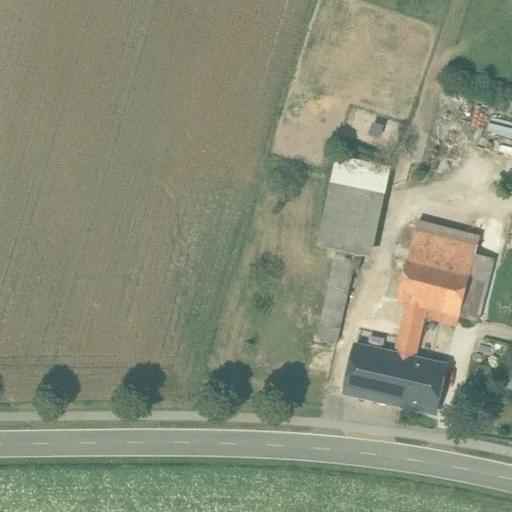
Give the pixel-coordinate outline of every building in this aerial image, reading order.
[(511,138),(511,121),(492,118),(489,135),(511,138)] [(333,172),(317,247),(334,250),(358,255),(372,258),(388,184),(333,172)] [(494,260),(414,240),(398,302),(426,309),(478,322),(494,260)] [(358,255),(334,250),(316,335),(340,340),(358,255)] [(426,309),(407,304),(395,356),(413,360),(415,360),(426,309)] [(395,356),(356,347),(346,393),(403,406),(413,360),(395,356)] [(415,360),(413,360),(403,406),(436,413),(446,368),(415,360)] [(511,369),(492,365),(488,385),(511,389),(511,369)]
